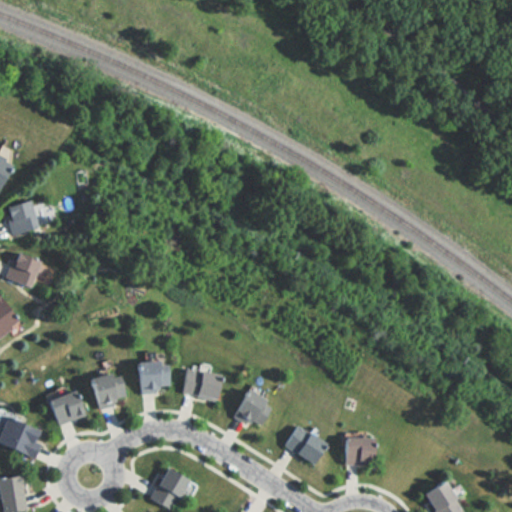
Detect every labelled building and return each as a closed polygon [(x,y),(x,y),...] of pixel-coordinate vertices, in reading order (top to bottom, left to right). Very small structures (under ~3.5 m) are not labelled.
[(0,156),(0,182),(9,164),(2,161),(3,158),(0,156)] [(5,207),(7,215),(4,216),(10,236),(36,227),(28,199),(5,207)] [(3,278),(29,288),(40,262),(17,252),(14,259),(11,258),(3,278)] [(0,297),(0,337),(11,329),(9,326),(16,321),(0,297)] [(166,387),(160,357),(127,363),(133,393),(166,387)] [(92,408),(123,397),(113,368),(81,380),(92,408)] [(216,376),(179,368),(174,391),(211,400),(216,376)] [(71,387),(40,398),(50,426),(81,414),(71,387)] [(254,430),(268,403),(239,388),(225,414),(254,430)] [(0,447),(27,459),(38,431),(0,415),(0,447)] [(323,446),(292,423),(278,443),(308,466),(323,446)] [(339,437),(339,465),(371,465),(371,437),(339,437)] [(182,480),(159,467),(142,497),(165,510),(182,480)] [(0,511),(17,511),(17,474),(0,474),(0,511)] [(417,491),(429,511),(459,511),(440,478),(417,491)]
